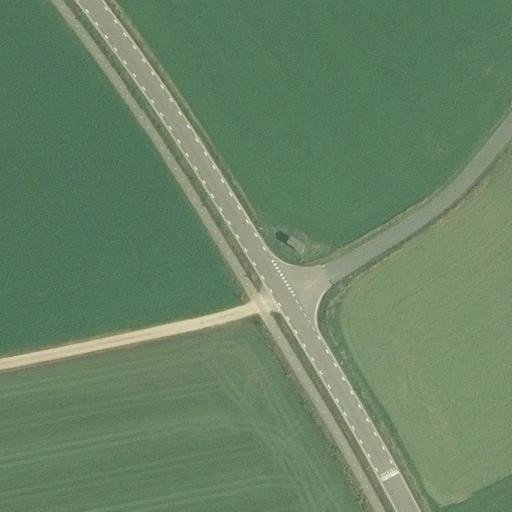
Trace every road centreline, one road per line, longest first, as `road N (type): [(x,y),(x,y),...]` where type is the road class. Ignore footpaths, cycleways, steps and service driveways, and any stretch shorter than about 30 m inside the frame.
road 1 (tertiary): [(288,300),(164,100),(91,0)]
road 2 (track): [(288,300),(209,325),(0,363)]
road 3 (unclassified): [(288,300),(423,222),(511,133)]
road 4 (tertiary): [(407,511),(288,300)]
